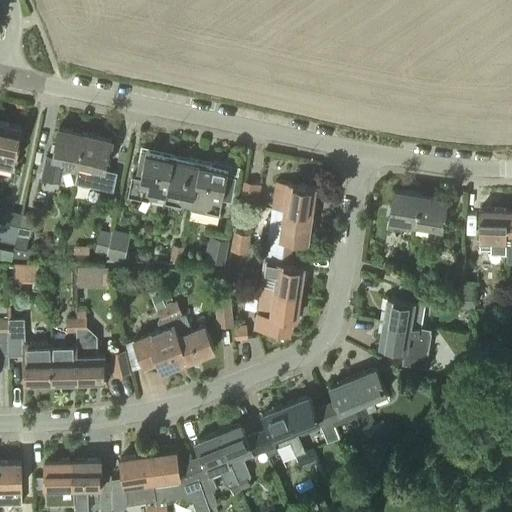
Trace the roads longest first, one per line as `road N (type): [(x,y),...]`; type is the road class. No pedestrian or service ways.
road 1 (residential): [(0,432),(76,430),(169,413),(320,346),(331,331),(362,151)]
road 2 (residential): [(362,151),(2,71)]
road 3 (residential): [(511,168),(362,151)]
